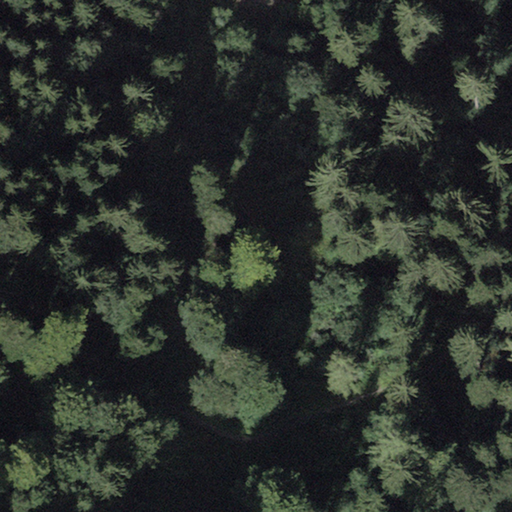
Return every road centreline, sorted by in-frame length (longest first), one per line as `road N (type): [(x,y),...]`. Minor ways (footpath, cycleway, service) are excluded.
road 1 (track): [(511,234),(499,242),(433,365),(266,435),(223,428),(87,357),(25,299),(0,290)]
road 2 (track): [(92,511),(8,372)]
